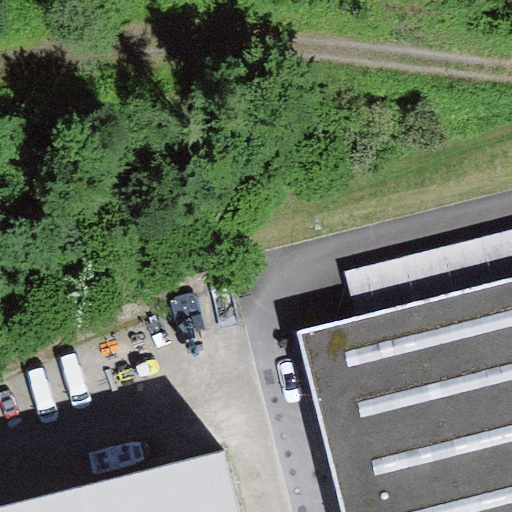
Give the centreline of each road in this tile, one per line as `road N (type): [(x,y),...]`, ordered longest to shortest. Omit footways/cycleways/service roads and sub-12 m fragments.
road 1 (track): [(511,80),(467,81),(313,41),(121,44),(0,66)]
road 2 (track): [(511,128),(428,169),(298,209)]
